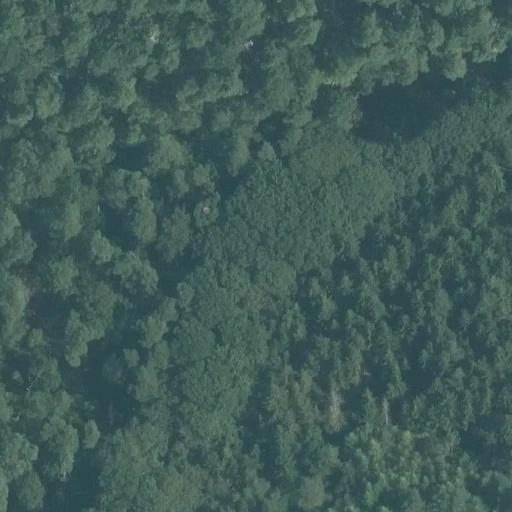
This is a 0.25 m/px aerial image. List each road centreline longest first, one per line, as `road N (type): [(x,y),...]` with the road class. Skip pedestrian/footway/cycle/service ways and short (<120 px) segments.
road 1 (track): [(132,511),(192,414),(253,281),(313,219),(511,83)]
road 2 (tertiary): [(0,158),(473,65),(511,39)]
